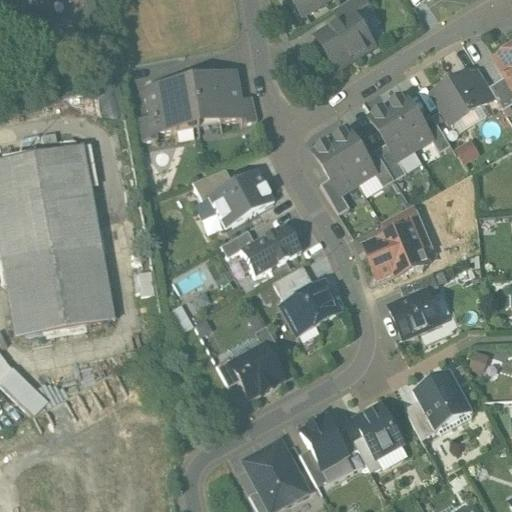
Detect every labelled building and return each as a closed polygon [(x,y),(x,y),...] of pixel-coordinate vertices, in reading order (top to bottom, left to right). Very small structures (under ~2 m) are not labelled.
[(23,0),(27,24),(44,22),(40,0),(23,0)] [(291,0),(303,18),(331,0),(291,0)] [(364,0),(354,0),(333,14),(339,25),(354,16),(355,17),(369,8),(364,0)] [(339,25),(316,39),(336,72),(374,48),(373,46),(374,42),(371,37),(366,36),(355,17),(354,16),(339,25)] [(511,50),(495,61),(506,78),(511,88),(511,50)] [(479,71),(467,78),(484,106),(495,99),(489,89),(489,88),(479,71)] [(467,78),(447,90),(446,87),(433,95),(451,126),(484,106),(467,78)] [(511,88),(506,78),(489,88),(489,89),(495,99),(503,112),(511,106),(511,88)] [(213,80),(189,84),(196,123),(217,119),(218,124),(240,121),(241,120),(238,103),(234,81),(214,85),(213,80)] [(189,84),(165,88),(166,93),(147,97),(151,119),(154,136),(155,136),(176,132),(175,127),(196,123),(189,84)] [(405,98),(369,119),(386,147),(396,163),(397,163),(431,142),(421,125),(405,98)] [(251,101),(238,103),(241,120),(240,121),(241,127),(257,124),(251,101)] [(151,119),(137,121),(141,144),(156,142),(155,136),(154,136),(151,119)] [(451,149),(432,119),(421,125),(431,142),(432,141),(439,156),(451,149)] [(348,132),(313,154),(330,181),(340,198),(341,197),(374,177),(375,176),(365,160),(348,132)] [(467,161),(483,156),(479,143),(463,148),(467,161)] [(396,163),(386,147),(376,153),(394,184),(406,177),(397,163),(396,163)] [(81,151),(0,165),(0,264),(1,268),(99,250),(81,151)] [(394,184),(376,153),(365,160),(375,176),(374,177),(383,191),(394,184)] [(274,205),(258,175),(203,205),(219,235),(274,205)] [(350,211),(341,197),(340,198),(330,181),(319,188),(338,218),(350,211)] [(412,209),(382,226),(389,238),(390,238),(419,226),(412,209)] [(419,226),(390,238),(389,238),(364,249),(378,282),(393,275),(395,280),(416,271),(422,273),(424,268),(428,266),(423,255),(430,252),(419,226)] [(253,246),(239,254),(240,254),(254,280),(300,254),(286,228),(253,246)] [(247,234),(220,250),(227,262),(240,254),(239,254),(253,246),(247,234)] [(99,250),(1,268),(14,342),(113,324),(99,250)] [(173,277),(180,295),(216,280),(209,263),(173,277)] [(302,270),(272,287),(284,308),(313,291),(302,270)] [(433,277),(400,291),(405,304),(427,295),(427,296),(438,291),(433,277)] [(284,308),(281,309),(297,339),(339,316),(322,286),(313,291),(284,308)] [(405,304),(390,311),(403,342),(440,326),(427,296),(427,295),(405,304)] [(283,362),(265,330),(254,337),(261,351),(263,350),(272,367),(283,362)] [(0,348),(0,378),(40,420),(55,406),(0,348)] [(230,368),(229,368),(239,385),(248,401),(258,396),(260,398),(272,392),(271,389),(281,383),(272,367),(263,350),(261,351),(230,368)] [(475,373),(499,377),(503,357),(479,353),(475,373)] [(228,363),(216,370),(227,391),(239,385),(229,368),(230,368),(228,363)] [(450,374),(412,395),(435,435),(435,436),(473,415),(450,374)] [(435,435),(418,406),(405,413),(421,443),(435,435)] [(381,408),(355,423),(364,439),(376,461),(402,447),(381,408)] [(326,420),(299,435),(309,452),(321,473),(347,459),(336,438),(326,420)] [(353,445),(346,432),(336,438),(347,459),(358,453),(353,445)] [(376,461),(364,439),(353,445),(358,453),(370,475),(381,470),(376,461)] [(279,446),(244,466),(259,493),(269,511),(271,511),(270,510),(282,504),(284,507),(306,495),(279,446)] [(321,473),(309,452),(299,458),(316,489),(326,483),(321,473)] [(269,511),(259,493),(248,499),(255,511),(269,511)]
